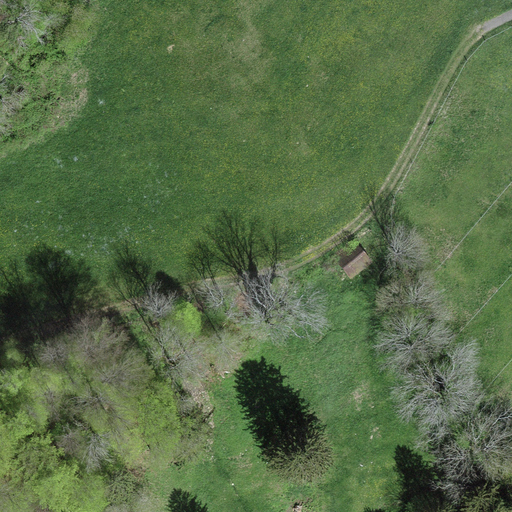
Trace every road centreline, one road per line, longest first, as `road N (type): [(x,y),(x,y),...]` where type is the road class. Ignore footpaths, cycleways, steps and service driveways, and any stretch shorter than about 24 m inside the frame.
road 1 (track): [(511,13),(457,52),(367,211),(261,272)]
road 2 (track): [(0,347),(261,272)]
